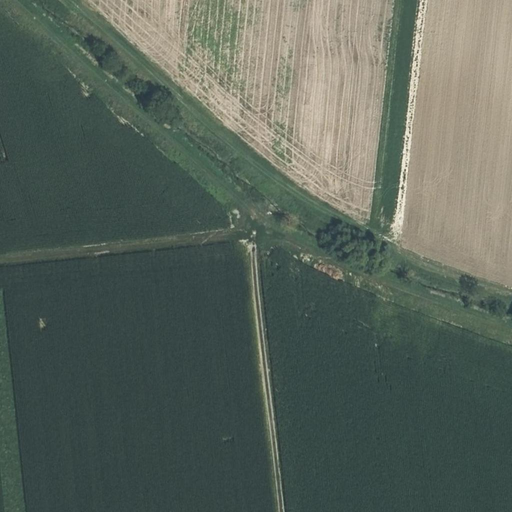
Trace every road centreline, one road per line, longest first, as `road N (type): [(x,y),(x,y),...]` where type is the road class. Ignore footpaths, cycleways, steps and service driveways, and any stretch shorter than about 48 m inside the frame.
road 1 (track): [(511,328),(274,230),(15,0)]
road 2 (track): [(511,294),(395,250),(266,172),(70,0)]
road 3 (track): [(0,252),(254,233),(282,511)]
road 4 (track): [(424,0),(395,250)]
